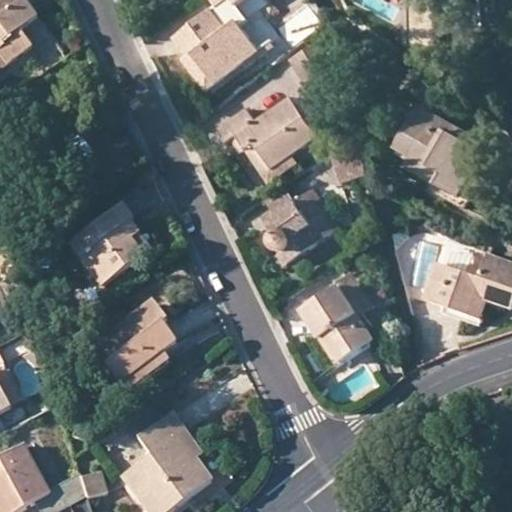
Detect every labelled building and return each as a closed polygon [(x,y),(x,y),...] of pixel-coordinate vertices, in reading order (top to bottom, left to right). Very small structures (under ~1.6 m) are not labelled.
[(0,0),(0,62),(6,72),(35,50),(22,33),(39,21),(24,2),(21,5),(17,0),(0,0)] [(176,41),(190,60),(196,56),(219,85),(281,39),(261,12),(243,26),(226,4),(176,41)] [(324,45),(294,63),(308,85),(338,67),(324,45)] [(213,90),(219,85),(196,56),(190,60),(213,90)] [(230,145),(233,143),(239,139),(249,153),(258,147),(275,171),(296,157),(321,139),(294,100),(258,124),(250,111),(220,131),(230,145)] [(400,151),(415,160),(447,178),(441,188),(463,200),(488,156),(477,150),(482,142),(423,109),(400,151)] [(243,157),(249,153),(239,139),(233,143),(243,157)] [(302,165),(296,157),(275,171),(258,147),(249,153),(272,186),(302,165)] [(365,157),(336,168),(343,186),(369,178),(365,157)] [(409,170),(441,188),(447,178),(415,160),(409,170)] [(269,222),(277,236),(273,238),(272,246),(276,253),(280,254),(287,255),(292,267),(342,232),(316,192),(269,222)] [(125,206),(120,209),(131,224),(136,221),(125,206)] [(144,259),(133,244),(123,231),(131,224),(120,209),(71,246),(103,289),(144,259)] [(141,238),(131,224),(123,231),(133,244),(141,238)] [(0,274),(5,284),(19,278),(14,263),(10,252),(0,257),(0,274)] [(485,278),(442,265),(430,303),(486,321),(492,302),(511,309),(511,263),(492,257),(485,278)] [(341,284),(345,289),(364,318),(378,309),(356,275),(341,284)] [(380,343),(364,318),(345,289),(305,314),(324,342),(328,340),(344,365),(380,343)] [(154,306),(100,346),(114,364),(108,369),(128,395),(170,365),(164,357),(177,347),(163,328),(168,324),(154,306)] [(0,353),(0,416),(13,409),(0,385),(0,377),(10,373),(0,353)] [(26,402),(10,373),(0,377),(0,385),(13,409),(26,402)] [(176,511),(214,484),(198,462),(180,438),(187,433),(174,416),(140,441),(153,459),(125,480),(148,511),(176,511)] [(205,458),(187,433),(180,438),(198,462),(205,458)] [(25,448),(0,461),(0,511),(24,511),(37,505),(41,511),(65,511),(89,499),(83,480),(82,477),(50,494),(25,448)] [(101,474),(83,480),(89,499),(90,501),(108,495),(101,474)] [(89,499),(65,511),(93,511),(90,501),(89,499)]
